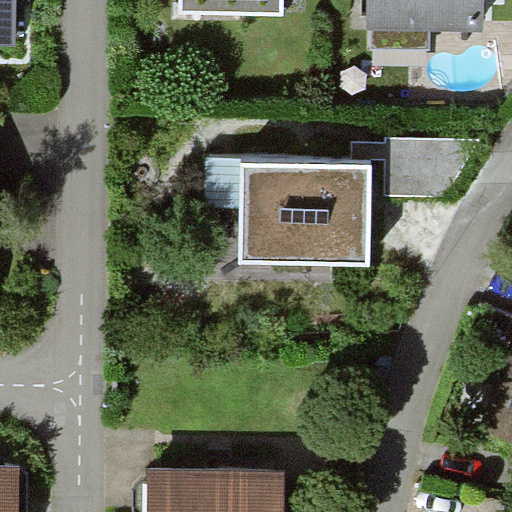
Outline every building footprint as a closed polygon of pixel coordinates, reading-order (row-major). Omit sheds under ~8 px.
[(13,0),(0,0),(0,40),(14,41),(13,0)] [(367,0),(367,42),(431,42),(431,14),(490,14),(490,0),(367,0)] [(370,141),(244,140),(243,237),(369,238),(370,161),(370,141)] [(511,347),(495,404),(511,409),(511,347)] [(293,511),(295,438),(162,435),(160,511),(293,511)] [(17,511),(19,448),(0,447),(0,511),(17,511)]
